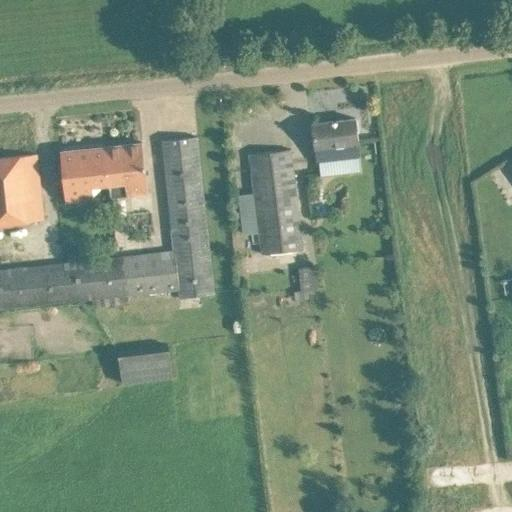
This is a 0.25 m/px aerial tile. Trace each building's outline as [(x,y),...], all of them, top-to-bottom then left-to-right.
[(312,123),(317,161),(360,156),(355,118),(312,123)] [(175,249),(161,251),(117,256),(118,258),(125,257),(129,295),(179,289),(180,294),(214,291),(197,136),(162,140),(170,211),(175,249)] [(105,146),(110,185),(109,185),(110,198),(148,194),(142,142),(105,146)] [(60,151),(66,202),(94,199),(93,187),(109,185),(110,185),(105,146),(60,151)] [(262,252),(302,247),(290,149),(250,154),(262,252)] [(0,223),(44,219),(37,153),(0,157),(0,223)] [(253,192),(237,194),(242,234),(258,232),(253,192)] [(126,301),(126,295),(129,295),(125,257),(118,258),(117,256),(0,268),(0,308),(94,298),(94,304),(126,301)] [(316,265),(298,268),(298,271),(301,290),(311,289),(318,289),(318,288),(317,279),(316,268),(316,265)] [(169,343),(117,350),(122,383),(173,377),(169,343)]
